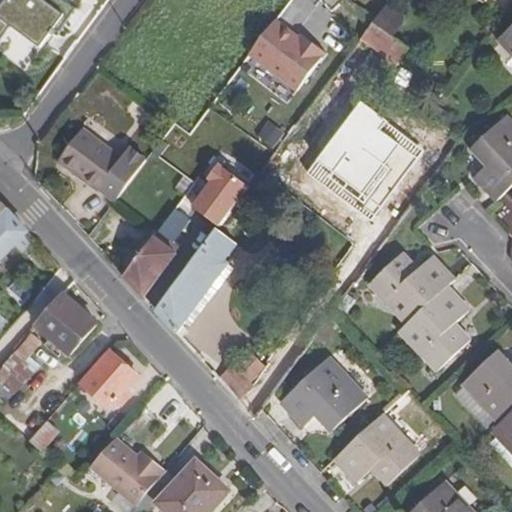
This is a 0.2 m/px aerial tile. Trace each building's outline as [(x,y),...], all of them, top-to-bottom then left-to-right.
[(66,15),(46,0),(6,0),(0,9),(0,20),(39,50),(66,15)] [(321,40),(330,24),(291,3),(282,19),(321,40)] [(375,28),(409,52),(421,36),(387,11),(376,25),(375,28)] [(301,40),(277,22),(250,58),(298,93),(327,55),(311,42),(308,46),(301,40)] [(409,52),(375,28),(363,42),(399,67),(409,52)] [(511,55),(511,28),(499,41),(511,55)] [(308,46),(311,42),(303,37),(301,40),(308,46)] [(497,203),(511,188),(511,121),(508,117),(476,146),(492,163),(486,169),(475,178),(497,203)] [(89,184),(86,186),(99,196),(123,164),(83,133),(59,165),(78,179),(80,177),(89,184)] [(492,163),(476,146),(469,152),(486,169),(492,163)] [(241,178),(253,187),(270,164),(259,155),(241,178)] [(221,203),(241,178),(225,166),(205,191),(221,203)] [(78,179),(86,186),(89,184),(80,177),(78,179)] [(233,212),(253,187),(241,178),(221,203),(233,212)] [(214,236),(233,212),(221,203),(205,191),(196,185),(173,213),(178,217),(185,214),(214,236)] [(0,260),(2,262),(29,234),(0,201),(0,260)] [(219,231),(214,236),(157,312),(178,335),(230,264),(227,261),(238,245),(219,231)] [(178,247),(159,232),(124,276),(143,298),(177,255),(175,252),(178,247)] [(407,328),(449,289),(456,282),(433,258),(418,272),(402,256),(369,286),(407,328)] [(407,328),(401,333),(438,373),(471,344),(455,326),(470,311),(449,289),(407,328)] [(71,354),(98,323),(65,295),(38,327),(71,354)] [(0,336),(12,323),(0,311),(0,336)] [(36,370),(26,362),(42,343),(32,334),(0,369),(0,397),(10,406),(36,370)] [(511,371),(511,369),(511,363),(500,350),(495,355),(511,371)] [(141,379),(111,353),(82,386),(112,411),(119,403),(124,407),(133,397),(129,392),(141,379)] [(500,425),(511,414),(511,369),(511,371),(495,355),(462,386),(500,425)] [(321,413),(336,429),(367,400),(330,359),(282,405),(304,429),(316,418),(321,413)] [(253,383),(236,364),(222,377),(239,395),(253,383)] [(332,434),(336,429),(321,413),(316,418),(332,434)] [(511,414),(500,425),(493,433),(511,454),(511,414)] [(420,457),(383,416),(334,461),(356,485),(373,470),(388,486),(420,457)] [(40,451),(58,429),(49,422),(31,442),(40,451)] [(144,465),(116,440),(92,468),(137,509),(165,475),(148,460),(144,465)] [(144,465),(148,460),(142,454),(138,459),(144,465)] [(166,511),(211,511),(229,493),(197,463),(180,482),(158,505),(160,506),(166,511)] [(158,505),(180,482),(167,472),(165,475),(137,509),(134,511),(153,511),(160,506),(158,505)] [(413,511),(472,511),(444,482),(413,511)]
